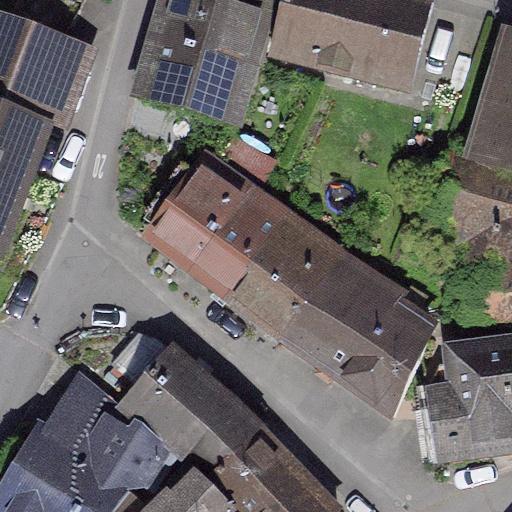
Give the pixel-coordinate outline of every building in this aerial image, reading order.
[(264,0),(172,0),(143,103),(229,126),(264,0)] [(446,18),(371,0),(291,0),(275,68),(426,104),(446,18)] [(85,64),(0,32),(0,276),(6,279),(85,64)] [(511,54),(495,51),(465,177),(511,187),(511,54)] [(428,342),(205,173),(151,243),(374,412),(428,342)] [(511,225),(467,217),(451,297),(511,308),(511,225)] [(511,362),(428,373),(441,471),(511,462),(511,362)] [(308,511),(162,372),(119,417),(218,511),(308,511)] [(122,511),(155,475),(78,407),(0,496),(0,511),(122,511)] [(208,511),(180,483),(150,511),(208,511)]
